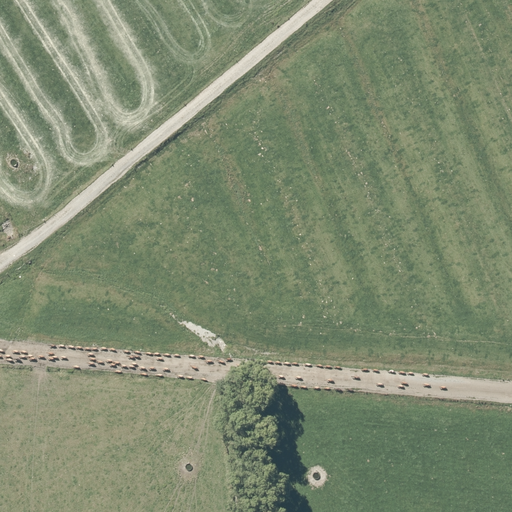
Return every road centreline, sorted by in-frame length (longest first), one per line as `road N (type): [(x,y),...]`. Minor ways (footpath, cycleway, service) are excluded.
road 1 (track): [(0,341),(511,385)]
road 2 (track): [(314,0),(0,258)]
